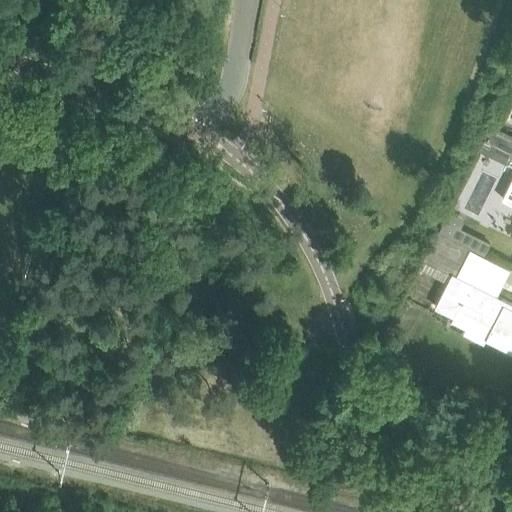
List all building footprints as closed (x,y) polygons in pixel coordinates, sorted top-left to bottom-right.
[(511,133),(492,124),(484,139),(495,145),(511,153),(511,133)] [(484,139),(479,150),(489,155),(495,145),(484,139)] [(511,232),(511,234),(511,235),(511,179),(503,198),(511,203),(511,232)] [(437,231),(419,267),(433,275),(437,267),(452,274),(453,272),(458,274),(471,248),(456,240),(448,236),(437,231)] [(458,235),(456,240),(471,248),(475,239),(460,231),(458,235)] [(452,274),(435,306),(454,316),(458,307),(492,325),(486,338),(511,350),(511,302),(458,274),(453,272),(452,274)]
